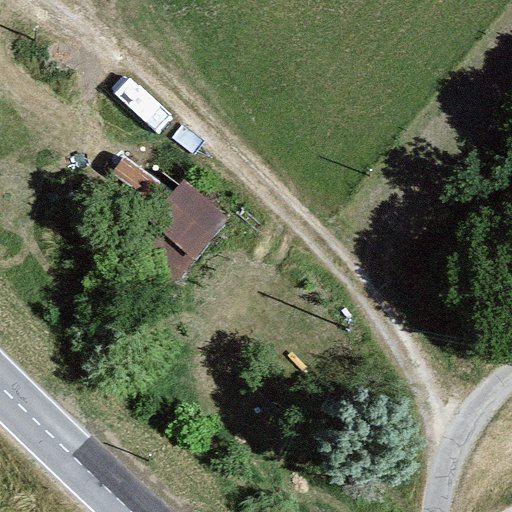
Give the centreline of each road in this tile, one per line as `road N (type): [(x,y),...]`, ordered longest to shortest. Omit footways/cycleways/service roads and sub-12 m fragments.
road 1 (track): [(447,458),(415,357),(293,199),(98,53),(12,0)]
road 2 (tertiary): [(135,511),(0,383)]
